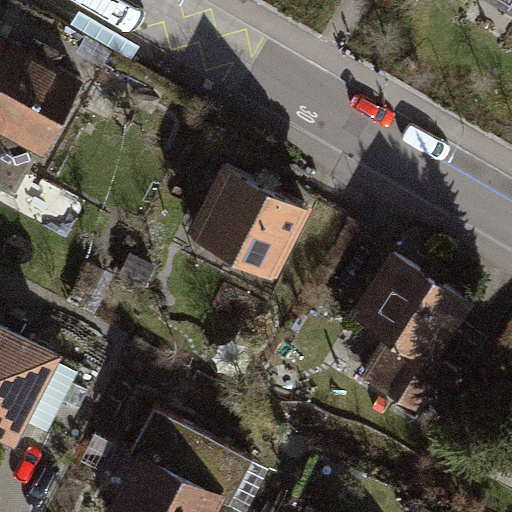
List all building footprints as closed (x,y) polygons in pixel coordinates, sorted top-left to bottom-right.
[(2,42),(0,46),(0,124),(35,143),(70,78),(2,42)] [(220,162),(187,226),(265,266),(297,201),(220,162)] [(387,250),(349,311),(383,332),(358,372),(404,401),(431,358),(424,354),(460,295),(432,278),(438,268),(423,258),(417,269),(387,250)] [(46,351),(0,327),(0,429),(4,432),(46,351)] [(133,452),(210,491),(220,496),(242,453),(147,405),(125,448),(133,452)] [(199,511),(210,491),(133,452),(102,511),(199,511)]
